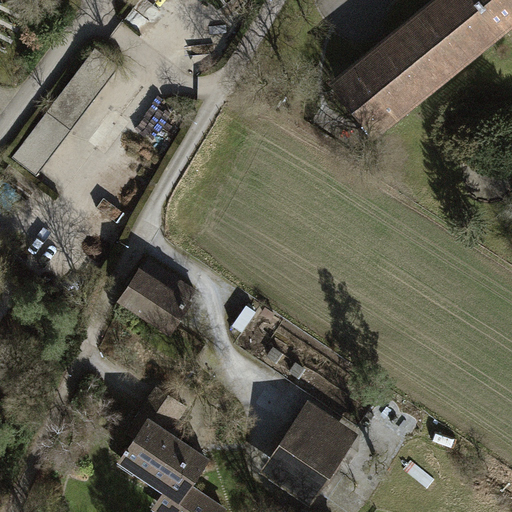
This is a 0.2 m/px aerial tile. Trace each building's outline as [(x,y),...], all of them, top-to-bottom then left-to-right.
[(511,0),(441,0),(339,83),(376,129),(511,18),(511,0)] [(120,67),(97,49),(49,111),(66,125),(96,86),(101,90),(120,67)] [(49,111),(14,158),(37,176),(72,129),(66,125),(49,111)] [(149,260),(124,299),(169,329),(194,290),(149,260)] [(158,388),(140,415),(167,433),(185,406),(158,388)] [(142,428),(122,459),(168,490),(169,489),(179,496),(168,511),(222,511),(224,510),(189,486),(207,459),(167,433),(140,415),(135,423),(142,428)] [(303,415),(273,459),(317,489),(347,444),(303,415)]
